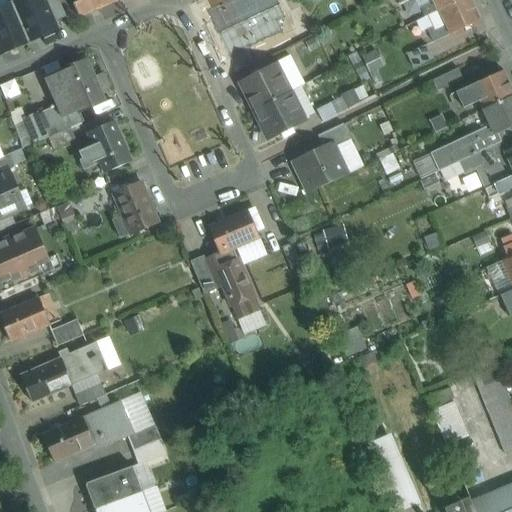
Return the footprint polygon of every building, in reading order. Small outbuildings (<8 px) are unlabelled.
[(56,30),(43,0),(23,0),(12,5),(28,42),(56,30)] [(71,0),(79,18),(119,1),(118,0),(71,0)] [(429,17),(440,11),(434,0),(415,0),(424,19),(429,17)] [(434,0),(440,11),(462,0),(434,0)] [(470,0),(462,0),(440,11),(450,34),(451,36),(480,21),(470,0)] [(12,5),(0,10),(0,51),(1,54),(28,42),(12,5)] [(432,42),(450,34),(440,11),(429,17),(433,28),(427,31),(432,42)] [(253,29),(233,40),(238,50),(258,39),(253,29)] [(427,46),(407,55),(413,68),(433,59),(427,46)] [(353,63),(359,76),(383,64),(377,51),(353,63)] [(290,56),(275,63),(291,93),(302,87),(305,86),(290,56)] [(89,61),(62,72),(74,100),(78,110),(79,110),(105,99),(89,61)] [(275,63),(238,82),(246,97),(247,97),(255,111),(291,93),(275,63)] [(457,69),(433,81),(438,91),(462,79),(457,69)] [(74,100),(62,72),(49,77),(61,105),(74,100)] [(511,91),(503,72),(473,87),(479,101),(484,111),(511,97),(511,91)] [(315,113),(302,87),(291,93),(303,119),(315,113)] [(479,101),(473,87),(457,94),(463,108),(479,101)] [(291,93),(255,111),(262,125),(261,126),(268,140),(305,122),(303,119),(291,93)] [(511,97),(484,111),(491,126),(495,135),(510,128),(511,127),(511,97)] [(61,105),(39,115),(49,138),(71,129),(84,123),(79,110),(78,110),(74,100),(61,105)] [(39,115),(27,120),(37,143),(48,138),(49,138),(39,115)] [(115,122),(87,134),(92,147),(99,161),(104,174),(132,162),(115,122)] [(342,125),(318,137),(325,151),(333,147),(334,149),(350,141),(342,125)] [(459,162),(511,138),(511,132),(510,128),(495,135),(491,126),(430,153),(438,171),(459,162)] [(49,138),(48,138),(54,151),(76,141),(71,129),(49,138)] [(479,169),(487,172),(507,162),(503,153),(511,149),(511,138),(459,162),(465,175),(479,169)] [(92,147),(79,152),(85,167),(99,161),(92,147)] [(325,151),(294,166),(308,194),(347,176),(334,149),(333,147),(325,151)] [(511,149),(503,153),(507,162),(508,165),(511,172),(511,149)] [(0,158),(0,174),(9,171),(15,168),(9,155),(0,158)] [(422,181),(431,178),(424,159),(416,162),(422,181)] [(511,172),(508,165),(478,178),(488,200),(511,188),(511,172)] [(0,174),(0,218),(20,210),(14,196),(19,193),(9,171),(0,174)] [(141,182),(113,194),(130,233),(157,221),(141,182)] [(511,219),(511,198),(503,203),(511,220),(511,219)] [(219,254),(211,257),(212,260),(207,262),(218,287),(223,285),(232,306),(254,297),(241,267),(233,249),(259,238),(248,211),(208,228),(219,254)] [(315,232),(319,248),(347,242),(344,226),(315,232)] [(36,229),(16,237),(15,236),(4,240),(6,246),(0,248),(0,287),(0,288),(52,266),(36,229)] [(267,256),(259,238),(233,249),(241,267),(267,256)] [(293,243),(282,248),(291,270),(302,265),(293,243)] [(207,262),(204,256),(190,262),(204,295),(218,289),(218,287),(207,262)] [(511,257),(509,259),(503,261),(511,283),(511,257)] [(511,289),(498,295),(508,317),(511,314),(511,289)] [(254,297),(232,306),(236,316),(258,307),(254,297)] [(38,299),(0,314),(0,318),(10,342),(49,325),(38,299)] [(77,320),(51,331),(58,347),(84,336),(77,320)] [(95,343),(61,359),(72,386),(97,375),(102,373),(97,362),(101,360),(99,356),(95,357),(90,346),(96,344),(95,343)] [(60,358),(20,376),(32,403),(72,386),(61,359),(60,358)] [(511,405),(497,369),(474,378),(506,456),(511,453),(511,405)] [(72,386),(75,394),(100,383),(97,375),(72,386)] [(100,383),(75,394),(80,406),(97,399),(98,399),(106,395),(100,383)] [(450,389),(428,398),(432,409),(454,399),(450,389)] [(102,410),(82,418),(42,435),(54,463),(94,446),(94,445),(95,445),(93,439),(100,436),(104,447),(127,437),(134,434),(134,433),(120,402),(103,410),(98,399),(97,399),(102,410)] [(454,403),(432,412),(445,444),(445,445),(448,444),(448,445),(468,436),(454,403)] [(155,424),(134,433),(134,434),(127,437),(133,451),(161,440),(155,424)] [(417,505),(388,436),(370,444),(399,511),(411,507),(417,505)] [(161,440),(133,451),(138,465),(133,467),(133,468),(168,455),(161,440)] [(133,467),(86,484),(96,509),(142,492),(133,468),(133,467)] [(511,511),(511,485),(472,503),(475,511),(511,511)] [(149,511),(142,492),(96,509),(96,510),(100,509),(101,511),(149,511)] [(474,511),(469,498),(444,507),(446,511),(474,511)]
